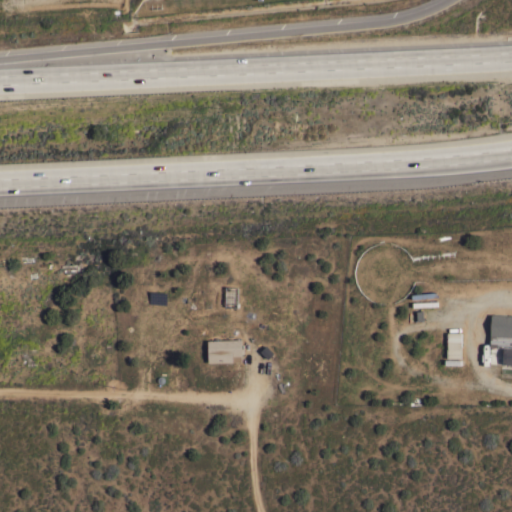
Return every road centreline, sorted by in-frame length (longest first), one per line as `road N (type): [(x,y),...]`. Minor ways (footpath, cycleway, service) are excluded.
road 1 (motorway): [(0,181),(511,153)]
road 2 (motorway): [(511,59),(0,83)]
road 3 (motorway): [(455,0),(369,27),(0,66)]
